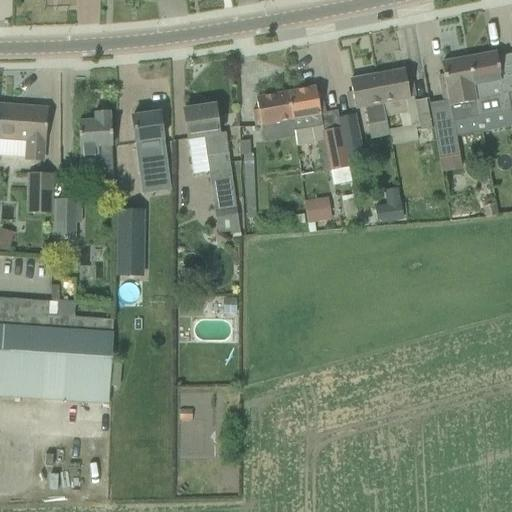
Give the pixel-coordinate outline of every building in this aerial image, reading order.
[(496,55),(470,60),(475,88),(474,88),(480,119),(504,115),(498,84),(505,82),(502,66),(498,67),(496,55)] [(445,102),(430,105),(440,160),(459,156),(453,124),(480,119),(474,88),(475,88),(470,60),(441,65),(443,76),(440,77),(443,93),(445,102)] [(404,73),(377,77),(384,124),(386,124),(385,118),(399,116),(401,129),(388,131),(391,147),(418,142),(417,134),(420,134),(414,103),(413,100),(416,100),(413,83),(410,84),(406,84),(404,73)] [(365,108),(368,127),(384,124),(377,77),(349,82),(351,93),(349,94),(351,110),(365,108)] [(315,90),(287,94),(291,122),(292,122),(294,133),(322,129),(320,117),(325,116),(322,100),(317,101),(315,90)] [(252,112),(255,128),(291,122),(287,94),(255,100),(257,111),(252,112)] [(426,101),(414,103),(420,134),(432,132),(426,101)] [(24,162),(41,163),(42,151),(43,151),(46,110),(0,106),(0,108),(0,140),(26,142),(24,162)] [(214,106),(183,111),(185,132),(186,140),(191,176),(210,173),(215,213),(218,235),(232,233),(240,232),(230,170),(225,134),(218,135),(214,106)] [(98,194),(113,193),(111,122),(109,122),(109,114),(93,115),(94,123),(77,123),(78,158),(97,158),(98,194)] [(131,118),(137,180),(165,176),(160,115),(131,118)] [(354,116),(339,118),(342,133),(347,159),(362,156),(354,116)] [(342,133),(323,137),(330,172),(349,168),(347,159),(342,133)] [(31,216),(51,216),(51,176),(31,176),(31,216)] [(386,206),(374,208),(377,225),(403,221),(400,204),(399,204),(397,189),(384,191),(386,206)] [(328,198),(304,202),(308,225),(331,221),(328,198)] [(53,242),(75,242),(76,225),(81,225),(82,201),(54,200),(53,242)] [(481,209),(484,219),(497,216),(495,206),(481,209)] [(366,209),(357,211),(360,224),(369,221),(366,209)] [(117,211),(115,277),(143,278),(145,212),(117,211)] [(304,216),(292,218),(294,227),(305,226),(304,216)] [(0,230),(0,251),(9,254),(14,234),(0,230)] [(0,399),(107,407),(112,332),(111,332),(111,323),(73,320),(74,304),(58,303),(59,288),(52,287),(51,304),(0,300),(0,399)] [(223,300),(223,313),(237,314),(237,300),(223,300)] [(180,411),(179,421),(191,422),(192,411),(180,411)] [(184,453),(183,465),(191,465),(192,453),(184,453)]
